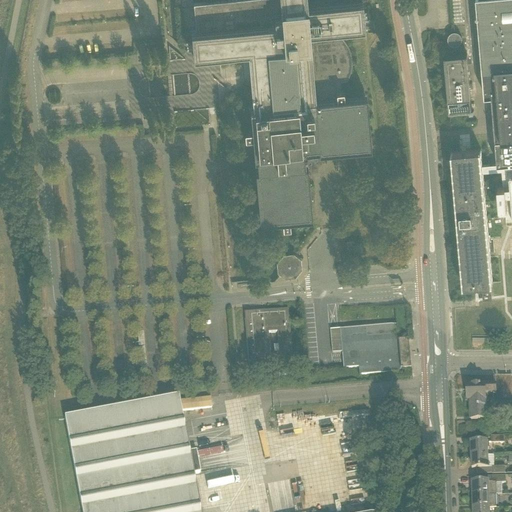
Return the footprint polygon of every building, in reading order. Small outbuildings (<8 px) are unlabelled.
[(344,38),(343,37),(342,30),(365,28),(362,1),(307,6),(306,0),(205,0),(193,1),(195,30),(191,30),(193,57),(258,52),(263,103),(250,104),(252,127),(244,127),(244,135),(254,134),(255,138),(254,138),(254,139),(255,139),(256,154),(255,154),(255,155),(256,155),(258,170),(256,170),(257,171),(258,171),(259,186),(258,186),(258,187),(259,187),(261,202),(259,202),(259,204),(261,204),(262,218),(277,217),(277,218),(278,218),(278,217),(282,217),(282,227),(290,226),(289,219),(312,216),(307,167),(318,166),(317,160),(322,160),(322,151),(371,146),(366,94),(346,96),(344,96),(343,89),(341,89),(340,79),(346,79),(347,77),(348,75),(349,73),(350,72),(350,70),(351,68),(351,66),(351,64),(352,62),(352,60),(352,58),(351,56),(351,54),(351,52),(350,50),(350,48),(349,47),(348,45),(347,43),(346,41),(345,40),(344,38)] [(482,157),(480,157),(479,150),(481,150),(481,149),(479,149),(453,151),(454,161),(452,161),(452,165),(454,165),(464,285),(491,283),(491,282),(493,282),(492,282),(491,282),(490,275),(492,275),(492,274),(490,275),(489,268),(491,268),(491,267),(489,267),(489,260),(491,260),(489,260),(488,253),(490,253),(490,252),(488,252),(488,246),(489,246),(489,245),(488,245),(487,238),(489,238),(487,238),(486,231),(488,231),(488,230),(486,230),(486,224),(487,223),(486,223),(485,216),(487,216),(487,215),(485,216),(484,209),(486,209),(486,208),(484,208),(484,202),(485,201),(484,201),(483,194),(485,194),(485,193),(483,194),(482,186),(484,186),(484,185),(482,186),(482,179),(484,179),(482,179),(481,172),(483,172),(483,171),(502,170),(503,186),(498,186),(500,208),(506,208),(506,220),(511,219),(511,0),(476,0),(485,95),(492,95),(496,146),(497,163),(482,164),(480,164),(480,157),(482,157)] [(464,42),(465,39),(464,35),(462,32),(459,31),(455,30),(452,31),(450,33),(448,36),(447,39),(448,42),(450,45),(453,47),(456,48),(459,47),(460,47),(463,45),(464,42)] [(444,55),(445,55),(449,110),(472,108),(467,53),(444,55)] [(282,253),(276,261),(277,271),(285,277),(295,276),(301,268),(300,258),(292,252),(282,253)] [(266,311),(266,314),(259,315),(259,312),(244,313),(250,379),(293,375),(288,310),(266,311)] [(399,340),(397,325),(330,331),(332,354),(342,353),(343,369),(359,368),(359,376),(399,372),(398,370),(401,370),(399,340)] [(399,340),(401,370),(411,369),(408,340),(399,340)] [(496,394),(496,387),(467,388),(467,396),(466,397),(466,398),(466,401),(466,402),(467,402),(471,402),(471,405),(486,404),(486,401),(494,401),(493,394),(496,394)] [(65,419),(82,511),(200,511),(193,475),(200,474),(196,452),(189,453),(179,397),(65,419)] [(189,400),(190,410),(213,408),(212,398),(189,400)] [(471,405),(471,422),(493,421),(492,416),(486,416),(486,404),(471,405)] [(489,443),(471,444),(472,457),(489,456),(489,449),(489,443)] [(489,456),(472,457),(472,470),(477,470),(489,469),(489,456)] [(493,483),(473,484),(473,497),(497,496),(497,484),(506,484),(506,477),(493,477),(493,483)] [(491,496),(473,497),(473,509),(489,509),(490,509),(497,509),(497,496),(491,496)]
